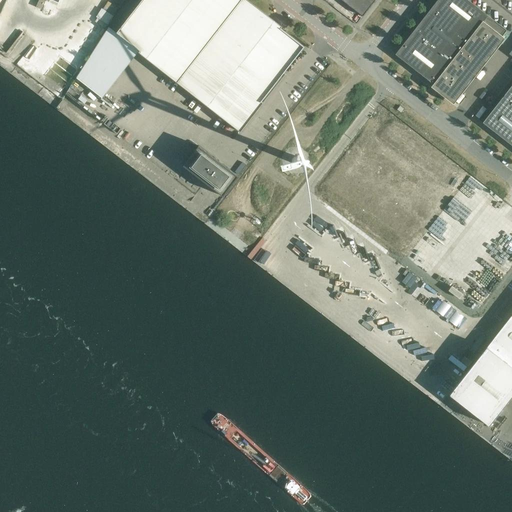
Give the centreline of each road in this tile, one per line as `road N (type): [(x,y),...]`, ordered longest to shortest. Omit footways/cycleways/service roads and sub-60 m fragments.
road 1 (unclassified): [(366,63),(511,177)]
road 2 (track): [(258,166),(291,126),(309,137),(366,63)]
